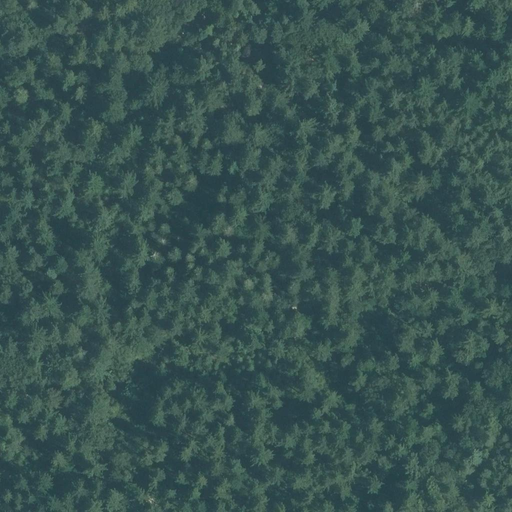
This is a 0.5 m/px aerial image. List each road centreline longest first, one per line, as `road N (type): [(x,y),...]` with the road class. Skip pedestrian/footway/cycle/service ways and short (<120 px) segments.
road 1 (track): [(102,353),(483,284)]
road 2 (track): [(483,284),(227,52)]
road 3 (track): [(102,353),(227,52)]
